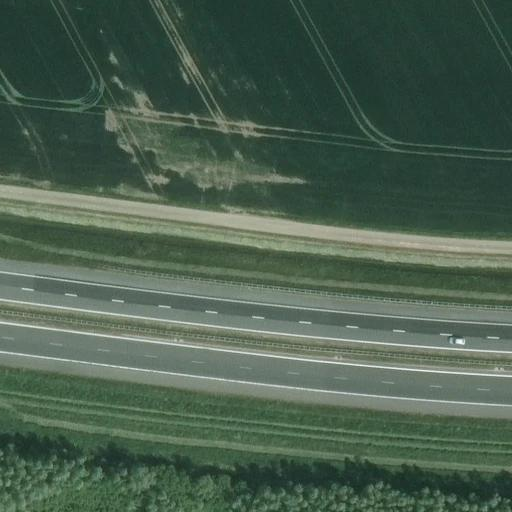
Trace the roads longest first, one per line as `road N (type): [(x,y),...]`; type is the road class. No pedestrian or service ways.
road 1 (unclassified): [(0,189),(511,251)]
road 2 (motorway): [(511,340),(200,314),(0,287)]
road 3 (motorway): [(0,338),(416,387),(511,389)]
